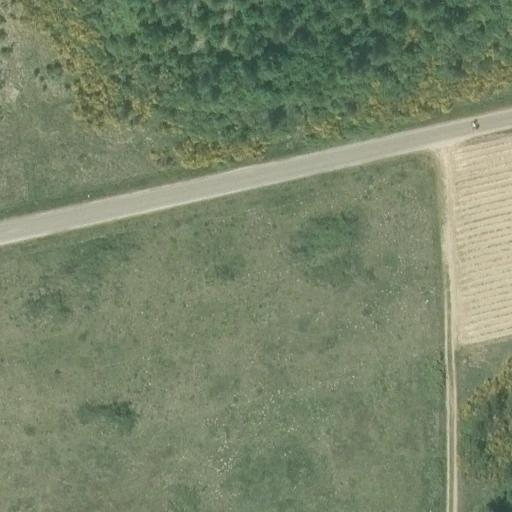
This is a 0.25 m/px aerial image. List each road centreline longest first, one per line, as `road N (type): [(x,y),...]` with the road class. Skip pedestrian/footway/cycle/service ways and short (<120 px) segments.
road 1 (unclassified): [(0,232),(511,118)]
road 2 (track): [(440,134),(449,511)]
